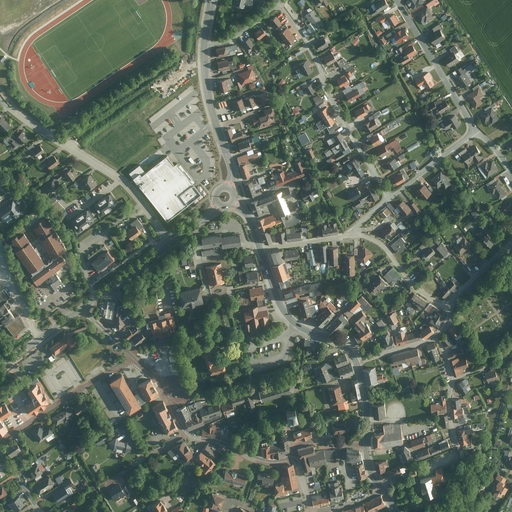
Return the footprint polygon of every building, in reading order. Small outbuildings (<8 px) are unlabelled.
[(389,6),(385,0),(380,0),(373,4),(376,10),(372,12),(373,14),(389,6)] [(422,0),(408,0),(409,1),(407,2),(410,6),(412,5),(414,8),(424,2),(422,0)] [(438,2),(436,0),(434,0),(426,5),(429,9),(438,2)] [(433,18),(428,9),(417,15),(421,22),(424,20),(426,23),(433,18)] [(322,23),(314,11),(306,16),(311,23),(314,28),(322,23)] [(387,21),(384,14),(375,19),(377,23),(381,21),(382,23),(387,21)] [(398,22),(394,15),(388,18),(392,26),(398,22)] [(281,24),(276,17),(270,21),(276,28),(281,24)] [(311,23),(306,26),(308,29),(303,31),(306,37),(316,32),(314,28),(311,23)] [(442,28),(439,24),(433,29),(435,33),(440,30),(442,28)] [(254,34),(259,39),(265,34),(263,32),(260,28),(254,34)] [(294,38),(287,28),(282,31),(278,35),(285,45),(294,38)] [(273,36),(267,29),(263,32),(265,34),(269,39),(273,36)] [(435,45),(445,39),(440,30),(435,33),(429,37),(435,45)] [(413,41),(410,36),(403,40),(406,45),(413,41)] [(330,47),(325,37),(318,40),(319,42),(316,44),(319,49),(321,48),(323,51),(330,47)] [(250,38),(243,42),(248,49),(254,45),(252,41),(250,38)] [(230,45),(216,49),(218,57),(229,54),(228,52),(232,51),(230,45)] [(415,53),(412,47),(405,51),(407,55),(408,57),(415,53)] [(452,53),(444,58),(449,67),(459,60),(455,54),(454,52),(452,53)] [(327,67),(340,60),(338,55),(334,57),(332,54),(323,59),(327,67)] [(407,55),(400,59),(403,65),(410,60),(408,57),(407,55)] [(227,60),(217,63),(219,72),(230,68),(228,63),(227,60)] [(312,72),(307,61),(299,65),(302,71),(296,74),(298,79),(312,72)] [(240,81),(238,81),(239,87),(257,82),(253,69),(254,68),(253,64),(247,66),(249,70),(237,73),(240,81)] [(462,88),(471,82),(465,73),(474,67),(472,64),(464,69),(463,67),(456,71),(460,76),(456,79),(462,88)] [(434,85),(428,74),(415,82),(418,87),(425,83),(428,88),(434,85)] [(349,85),(344,75),(340,77),(341,80),(339,81),(342,88),(349,85)] [(225,80),(217,82),(220,92),(228,90),(225,80)] [(318,91),(313,83),(299,91),(301,94),(308,90),(311,95),(318,91)] [(481,86),(479,83),(472,89),(474,91),(479,88),(481,86)] [(484,95),(479,88),(474,91),(468,95),(476,108),(483,104),(479,98),(484,95)] [(349,102),(360,96),(357,89),(355,90),(345,95),(349,102)] [(266,93),(255,96),(258,104),(258,105),(269,101),(266,93)] [(251,96),(244,99),(246,106),(250,104),(251,107),(258,104),(255,96),(252,97),(251,96)] [(243,98),(230,103),(233,111),(246,106),(244,99),(243,98)] [(449,108),(445,100),(441,102),(436,105),(430,108),(432,112),(438,109),(441,113),(449,108)] [(260,127),(271,124),(268,117),(275,114),(272,107),(264,110),(265,112),(258,115),(259,117),(252,119),(254,124),(258,123),(260,127)] [(332,118),(326,108),(320,112),(324,119),(316,123),(318,126),(325,122),(332,118)] [(365,114),(362,108),(355,112),(359,118),(365,114)] [(498,119),(491,108),(486,111),(480,116),(485,123),(489,120),(491,124),(498,119)] [(381,116),(379,112),(368,118),(370,122),(375,120),(381,116)] [(302,118),(299,120),(301,124),(308,120),(306,114),(301,116),(302,118)] [(461,125),(454,115),(443,123),(447,130),(453,126),(455,129),(461,125)] [(0,128),(3,132),(10,126),(1,116),(0,116),(0,128)] [(330,130),(337,127),(332,118),(325,122),(318,126),(320,130),(327,126),(330,130)] [(367,133),(379,127),(375,120),(363,126),(367,133)] [(418,125),(415,130),(418,133),(420,129),(423,127),(421,123),(418,125)] [(231,128),(224,130),(228,142),(243,136),(241,131),(233,134),(231,128)] [(19,146),(27,137),(22,132),(16,138),(13,141),(17,144),(19,146)] [(376,132),(367,137),(369,140),(371,139),(378,135),(376,132)] [(344,139),(340,133),(333,137),(337,143),(344,139)] [(16,138),(11,134),(5,141),(9,144),(8,146),(11,150),(17,144),(13,141),(16,138)] [(382,141),(378,135),(371,139),(375,145),(382,141)] [(253,138),(238,143),(241,152),(252,148),(250,144),(255,143),(253,138)] [(341,150),(348,146),(344,139),(337,143),(330,147),(332,150),(339,147),(341,150)] [(143,146),(145,145),(143,142),(137,146),(140,151),(145,148),(143,146)] [(408,148),(410,152),(420,146),(418,142),(408,148)] [(34,148),(32,145),(27,149),(29,151),(26,154),(28,157),(33,153),(31,150),(34,148)] [(37,157),(44,152),(38,145),(34,148),(31,150),(33,153),(37,157)] [(344,155),(351,151),(348,146),(341,150),(344,155)] [(483,158),(476,146),(467,151),(462,154),(467,164),(474,159),(476,162),(483,158)] [(389,153),(385,147),(377,151),(381,158),(389,153)] [(341,150),(333,155),(335,159),(344,155),(341,150)] [(247,154),(238,158),(241,166),(246,164),(259,159),(257,153),(248,157),(247,154)] [(173,165),(165,155),(145,171),(142,168),(138,163),(126,173),(166,222),(202,193),(177,162),(173,165)] [(50,169),(58,163),(53,156),(48,160),(45,163),(50,169)] [(48,160),(46,157),(38,163),(40,166),(45,163),(48,160)] [(360,165),(356,159),(347,164),(350,168),(345,171),(346,173),(360,165)] [(390,167),(391,170),(399,166),(395,159),(385,165),(387,169),(390,167)] [(297,179),(306,175),(301,161),(294,164),(298,171),(295,173),(297,179)] [(499,170),(493,161),(487,164),(486,162),(479,166),(487,178),(499,170)] [(251,176),(246,164),(241,166),(239,166),(244,179),(251,176)] [(357,178),(365,173),(360,165),(346,173),(348,177),(354,173),(357,178)] [(60,170),(53,176),(58,182),(65,176),(64,174),(60,170)] [(79,175),(75,170),(72,172),(70,170),(64,174),(65,176),(70,182),(79,175)] [(409,178),(404,170),(400,172),(401,175),(405,181),(409,178)] [(451,184),(441,171),(430,180),(436,187),(442,183),(447,188),(451,184)] [(283,172),(278,174),(279,179),(275,180),(277,187),(297,179),(295,173),(285,177),(283,172)] [(405,181),(401,175),(394,179),(398,185),(405,181)] [(97,186),(90,176),(82,181),(89,192),(97,186)] [(256,180),(243,184),(248,197),(260,193),(258,189),(255,190),(253,187),(257,185),(256,180)] [(277,187),(275,180),(267,184),(269,190),(277,187)] [(58,187),(53,181),(42,188),(47,195),(58,187)] [(506,195),(498,181),(497,182),(491,185),(488,186),(493,194),(495,193),(499,199),(506,195)] [(375,192),(371,183),(363,188),(366,192),(359,196),(361,200),(375,192)] [(431,194),(424,185),(417,191),(424,200),(431,194)] [(310,202),(315,199),(313,196),(318,193),(315,186),(300,193),(304,201),(309,199),(310,202)] [(285,199),(283,192),(272,196),(274,201),(280,218),(291,213),(285,199)] [(371,202),(379,198),(375,192),(361,200),(363,203),(369,200),(371,202)] [(109,194),(94,205),(100,214),(115,204),(109,194)] [(274,201),(272,196),(258,201),(260,207),(274,201)] [(22,214),(12,200),(0,208),(0,216),(3,221),(10,216),(13,220),(22,214)] [(511,214),(511,206),(507,200),(500,206),(506,213),(508,211),(511,215),(511,214)] [(258,201),(250,204),(254,216),(262,214),(260,207),(258,201)] [(410,210),(403,202),(396,208),(403,216),(410,210)] [(419,211),(413,203),(410,206),(415,214),(419,211)] [(86,210),(71,220),(78,230),(93,220),(86,210)] [(389,215),(385,210),(379,214),(383,219),(389,215)] [(299,222),(294,212),(291,213),(280,218),(285,228),(299,222)] [(274,214),(257,219),(261,232),(274,227),(272,222),(276,221),(274,214)] [(59,265),(65,261),(60,254),(65,250),(45,218),(38,222),(39,224),(34,228),(52,258),(51,262),(48,262),(47,264),(44,263),(24,234),(18,238),(16,236),(11,239),(12,242),(9,244),(32,275),(31,276),(36,284),(44,279),(54,273),(61,266),(59,265)] [(143,227),(137,219),(130,224),(133,227),(135,226),(138,231),(143,227)] [(322,230),(323,236),(331,235),(330,228),(327,229),(327,225),(323,226),(324,230),(322,230)] [(396,232),(390,225),(382,233),(388,240),(396,232)] [(490,231),(484,225),(479,229),(486,235),(490,231)] [(131,241),(141,234),(138,231),(135,226),(133,227),(125,233),(131,241)] [(301,240),(301,232),(295,233),(295,229),(290,229),(290,234),(287,234),(288,242),(301,240)] [(273,230),(261,234),(265,244),(272,242),(270,236),(275,235),(273,230)] [(287,233),(277,235),(278,243),(288,242),(287,233)] [(219,234),(201,237),(203,246),(221,243),(220,238),(219,234)] [(241,244),(239,235),(220,238),(221,243),(221,247),(241,244)] [(494,244),(486,236),(480,242),(488,250),(494,244)] [(441,242),(437,237),(428,244),(429,246),(435,242),(438,246),(441,243),(441,242)] [(466,238),(454,248),(460,256),(473,246),(466,238)] [(401,239),(391,247),(398,254),(407,246),(401,239)] [(449,252),(441,243),(438,246),(426,255),(429,258),(436,253),(441,259),(449,252)] [(328,255),(327,245),(318,247),(320,256),(328,255)] [(104,246),(88,257),(99,272),(115,260),(104,246)] [(210,249),(201,253),(202,258),(211,255),(225,257),(224,250),(210,249)] [(298,259),(296,249),(284,252),(285,261),(298,259)] [(338,258),(337,249),(329,250),(330,259),(338,258)] [(372,254),(365,249),(357,259),(364,264),(372,254)] [(281,250),(267,253),(272,266),(282,262),(287,278),(290,277),(281,250)] [(316,268),(312,250),(308,251),(308,253),(310,260),(311,269),(316,268)] [(253,266),(252,256),(241,258),(243,268),(253,266)] [(356,275),(355,256),(349,257),(346,257),(347,268),(343,268),(343,271),(346,271),(347,276),(356,275)] [(196,269),(193,257),(181,259),(182,265),(189,264),(190,270),(196,269)] [(282,262),(272,266),(277,281),(287,278),(282,262)] [(220,264),(205,267),(210,286),(225,282),(220,264)] [(400,276),(393,268),(385,276),(392,283),(400,276)] [(259,282),(257,271),(239,274),(241,282),(247,281),(248,284),(259,282)] [(56,286),(61,282),(54,273),(44,279),(52,291),(57,288),(56,286)] [(376,292),(386,282),(378,275),(368,284),(376,292)] [(290,287),(288,279),(287,278),(277,281),(280,290),(290,287)] [(489,281),(486,278),(479,284),(481,287),(489,281)] [(459,288),(451,281),(440,294),(445,298),(451,291),(454,293),(459,288)] [(321,294),(321,283),(312,284),(296,287),(298,291),(299,294),(312,292),(314,295),(321,294)] [(264,297),(262,286),(248,289),(251,300),(257,299),(264,297)] [(296,287),(282,292),(285,302),(296,298),(295,292),(298,291),(296,287)] [(203,301),(200,288),(179,293),(182,306),(203,301)] [(0,292),(0,304),(6,300),(10,297),(4,289),(0,292)] [(343,291),(341,299),(349,300),(350,292),(343,291)] [(420,310),(426,302),(415,293),(408,302),(420,310)] [(371,306),(362,296),(358,300),(361,304),(360,305),(364,309),(366,311),(371,306)] [(265,305),(264,300),(264,297),(257,299),(258,307),(265,305)] [(157,311),(154,298),(141,300),(144,314),(157,311)] [(358,300),(356,298),(347,306),(349,308),(352,312),(360,305),(361,304),(358,300)] [(300,300),(298,301),(302,317),(310,314),(308,306),(307,302),(306,299),(300,300)] [(332,311),(336,307),(330,301),(328,303),(325,299),(319,307),(322,311),(327,306),(332,311)] [(0,304),(0,318),(9,312),(7,310),(11,306),(6,300),(0,304)] [(111,319),(115,302),(107,301),(104,317),(111,319)] [(434,307),(429,304),(425,310),(430,313),(434,307)] [(268,323),(265,305),(258,307),(242,309),(244,322),(239,323),(240,331),(251,329),(250,326),(268,323)] [(349,308),(345,312),(352,320),(362,310),(364,309),(360,305),(352,312),(349,308)] [(123,307),(118,306),(117,315),(119,316),(122,320),(128,315),(125,310),(123,307)] [(322,311),(314,320),(322,327),(334,313),(332,311),(327,306),(322,311)] [(139,320),(132,307),(125,310),(128,315),(132,323),(139,320)] [(438,310),(434,307),(430,313),(434,317),(438,310)] [(373,334),(367,324),(362,320),(367,316),(362,310),(352,320),(350,321),(358,332),(359,335),(354,336),(358,343),(373,334)] [(434,317),(429,323),(438,328),(445,315),(438,310),(434,317)] [(0,318),(4,324),(13,317),(9,312),(0,318)] [(398,320),(394,312),(386,315),(391,324),(398,320)] [(348,318),(342,313),(338,317),(344,322),(348,318)] [(4,324),(13,337),(27,327),(17,314),(13,317),(4,324)] [(118,333),(127,326),(122,320),(119,316),(110,324),(118,333)] [(175,329),(172,316),(166,318),(169,331),(175,329)] [(344,322),(338,317),(327,328),(333,334),(344,322)] [(166,318),(148,322),(152,340),(170,335),(169,331),(166,318)] [(382,330),(387,327),(381,319),(377,322),(382,330)] [(434,332),(429,326),(421,332),(426,338),(434,332)] [(455,326),(448,331),(453,337),(451,339),(454,343),(463,336),(455,326)] [(127,339),(139,330),(137,327),(131,332),(129,329),(123,333),(127,339)] [(407,335),(406,329),(398,331),(399,336),(396,337),(399,345),(409,342),(407,335)] [(138,347),(147,339),(140,331),(131,339),(138,347)] [(419,339),(417,332),(407,335),(409,342),(419,339)] [(395,345),(392,336),(390,337),(389,333),(381,335),(385,348),(395,345)] [(451,341),(444,333),(439,337),(446,346),(451,341)] [(69,334),(49,348),(54,354),(67,345),(70,350),(77,345),(69,334)] [(319,341),(305,339),(304,348),(318,350),(319,341)] [(440,359),(435,343),(427,345),(432,362),(440,359)] [(219,351),(217,346),(211,348),(201,351),(203,357),(204,357),(208,369),(210,375),(227,370),(224,362),(215,365),(211,354),(219,351)] [(420,358),(417,347),(407,351),(411,366),(419,364),(418,358),(420,358)] [(464,354),(462,347),(452,350),(453,353),(448,355),(449,359),(464,354)] [(402,362),(404,368),(411,366),(407,351),(400,353),(402,362)] [(400,353),(392,355),(395,364),(402,362),(400,353)] [(350,363),(344,354),(334,358),(337,368),(350,363)] [(468,367),(465,358),(458,360),(458,358),(449,361),(454,376),(464,374),(463,369),(468,367)] [(353,373),(350,363),(337,368),(341,377),(353,373)] [(330,379),(325,365),(317,367),(323,382),(330,379)] [(378,376),(376,367),(364,369),(367,383),(379,381),(378,376)] [(491,371),(485,373),(488,382),(499,378),(497,369),(491,371)] [(141,400),(147,396),(159,390),(151,376),(139,382),(141,386),(135,390),(122,372),(110,380),(130,411),(143,403),(141,400)] [(360,398),(357,379),(351,380),(353,391),(349,392),(351,400),(360,398)] [(291,380),(259,390),(262,400),(295,390),(297,386),(296,384),(296,382),(291,380)] [(467,385),(463,380),(457,385),(461,390),(467,385)] [(33,399),(24,405),(31,415),(50,403),(37,383),(27,390),(33,399)] [(347,401),(345,393),(341,393),(340,386),(327,388),(330,404),(337,403),(347,401)] [(396,394),(395,387),(387,389),(385,389),(385,391),(386,396),(396,394)] [(255,409),(249,392),(230,398),(231,402),(233,406),(246,402),(248,411),(255,409)] [(447,412),(445,396),(441,396),(442,403),(431,404),(432,413),(447,412)] [(394,406),(394,398),(384,399),(385,403),(385,407),(394,406)] [(84,400),(73,406),(78,415),(85,411),(85,412),(90,410),(84,400)] [(163,401),(153,406),(167,433),(178,428),(174,420),(172,420),(166,410),(168,409),(163,401)] [(203,408),(200,401),(194,403),(188,406),(191,411),(198,409),(203,408)] [(338,410),(348,408),(347,401),(337,403),(338,410)] [(233,406),(231,402),(221,405),(224,415),(234,412),(233,406)] [(202,422),(221,415),(217,403),(203,408),(198,409),(199,411),(202,422)] [(385,403),(373,404),(375,417),(386,416),(385,407),(385,403)] [(0,433),(7,428),(1,420),(11,413),(5,404),(0,406),(0,433)] [(190,416),(185,405),(177,409),(182,420),(190,416)] [(285,410),(288,419),(297,416),(294,407),(285,410)] [(67,408),(51,418),(56,425),(64,421),(65,423),(73,418),(67,408)] [(458,409),(451,409),(451,417),(457,417),(457,415),(464,413),(462,409),(458,409)] [(187,429),(203,423),(202,422),(199,411),(193,413),(195,418),(185,422),(187,429)] [(458,423),(465,422),(464,413),(457,415),(457,417),(458,423)] [(359,430),(356,417),(339,421),(338,416),(329,418),(334,436),(359,430)] [(125,423),(114,430),(117,436),(129,429),(125,423)] [(403,443),(400,424),(383,424),(383,432),(371,433),(372,447),(403,443)] [(40,425),(31,431),(39,442),(53,433),(49,427),(44,431),(40,425)] [(220,438),(221,430),(212,429),(212,426),(207,425),(207,429),(202,429),(202,437),(220,438)] [(252,430),(238,429),(237,440),(248,441),(247,450),(251,450),(252,441),(252,430)] [(312,436),(310,429),(292,434),(294,441),(312,436)] [(469,439),(467,429),(458,431),(460,441),(469,439)] [(425,442),(423,437),(412,441),(414,449),(426,445),(425,442)] [(117,438),(108,443),(113,451),(117,449),(123,450),(125,453),(133,448),(128,440),(125,442),(119,441),(117,438)] [(274,458),(283,457),(282,454),(291,453),(289,438),(281,439),(281,446),(277,446),(276,445),(269,446),(270,448),(273,448),(274,453),(274,457),(274,458)] [(193,454),(183,440),(174,446),(180,455),(177,457),(181,462),(193,454)] [(451,449),(448,440),(439,444),(442,451),(442,453),(451,449)] [(15,442),(5,448),(11,458),(21,451),(15,442)] [(210,460),(218,451),(209,443),(201,452),(210,460)] [(304,471),(311,469),(310,466),(307,455),(316,453),(314,443),(296,448),(299,460),(301,459),(304,471)] [(439,444),(429,448),(432,455),(442,451),(439,444)] [(466,445),(457,447),(459,454),(468,452),(466,445)] [(269,446),(261,447),(261,455),(271,457),(270,453),(274,453),(273,448),(270,448),(269,446)] [(401,454),(404,464),(411,461),(405,447),(397,451),(398,455),(401,454)] [(429,448),(417,453),(420,459),(432,455),(429,448)] [(68,460),(71,458),(66,449),(63,451),(68,460)] [(325,460),(323,450),(316,453),(307,455),(310,466),(326,461),(325,460)] [(336,458),(334,450),(323,450),(325,460),(336,458)] [(362,456),(361,450),(348,450),(348,459),(352,460),(352,459),(362,456)] [(206,472),(214,463),(210,460),(201,452),(195,458),(204,466),(201,468),(206,472)] [(363,463),(362,459),(362,456),(352,459),(354,465),(363,463)] [(367,477),(363,463),(354,465),(358,479),(367,477)] [(37,464),(29,470),(34,479),(43,473),(37,464)] [(297,485),(293,464),(282,466),(283,474),(281,475),(283,487),(297,485)] [(382,481),(403,473),(400,466),(379,474),(382,481)] [(441,467),(436,469),(437,474),(430,476),(434,487),(446,482),(441,467)] [(243,485),(246,476),(226,469),(223,478),(243,485)] [(273,486),(274,472),(258,471),(256,482),(262,483),(261,485),(273,486)] [(506,479),(497,474),(492,481),(496,483),(491,491),(501,497),(504,492),(505,493),(509,488),(505,485),(506,483),(504,482),(506,479)] [(51,475),(34,486),(39,494),(56,483),(51,475)] [(430,476),(419,480),(425,496),(436,493),(434,487),(430,476)] [(338,481),(330,483),(331,489),(329,490),(331,501),(345,498),(343,489),(340,489),(338,481)] [(130,492),(126,486),(122,488),(125,495),(130,492)] [(65,487),(53,495),(58,503),(70,495),(65,487)] [(125,495),(122,488),(111,494),(116,503),(127,497),(125,495)] [(323,493),(311,496),(313,506),(329,503),(328,497),(324,498),(323,493)] [(220,509),(224,498),(212,494),(208,504),(220,509)] [(371,511),(386,505),(380,495),(365,503),(369,511),(371,511)] [(19,497),(9,503),(15,511),(25,506),(19,497)] [(166,511),(161,500),(153,504),(156,511),(166,511)]
